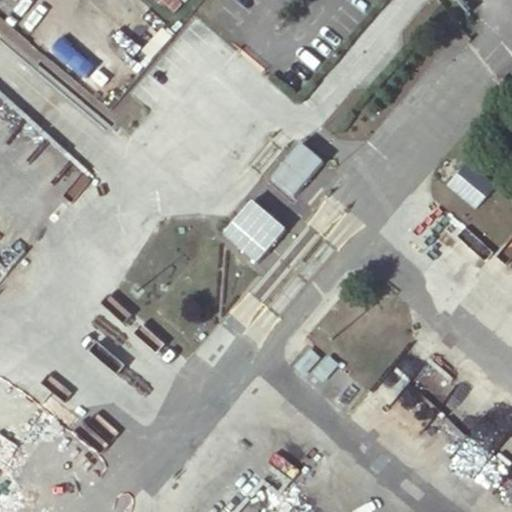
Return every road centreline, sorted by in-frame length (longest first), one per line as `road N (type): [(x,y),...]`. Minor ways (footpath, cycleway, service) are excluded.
road 1 (unknown): [(205,139),(66,313),(71,343),(144,398),(179,408),(129,511)]
road 2 (unknown): [(461,511),(242,334)]
